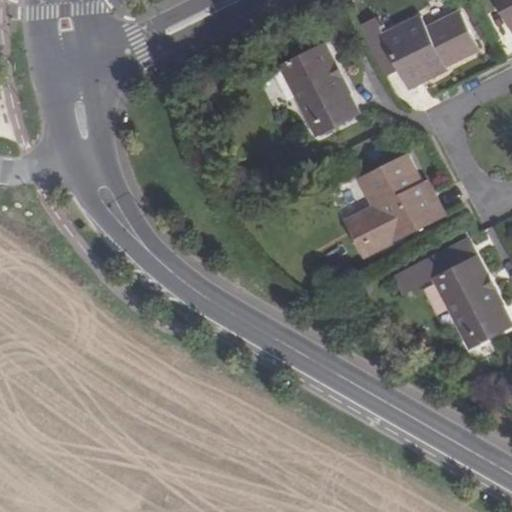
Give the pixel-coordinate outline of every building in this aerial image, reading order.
[(511,0),(499,0),(511,24),(511,0)] [(421,31),(415,19),(385,34),(411,88),(441,73),(439,69),(446,66),(477,50),(458,12),(429,27),(421,31)] [(423,15),(415,19),(421,31),(429,27),(423,15)] [(318,135),(360,114),(325,45),(284,66),(318,135)] [(379,148),(368,154),(372,162),(383,156),(379,148)] [(382,248),(398,239),(395,233),(416,222),(419,228),(447,215),(433,188),(427,191),(422,182),(409,156),(362,180),(376,207),(348,220),(360,245),(376,238),(382,248)] [(427,191),(433,188),(428,179),(422,182),(427,191)] [(395,233),(398,239),(419,228),(416,222),(395,233)] [(376,238),(360,245),(366,256),(382,248),(376,238)] [(511,324),(469,239),(432,257),(437,269),(432,271),(436,279),(471,347),(511,326),(511,324)] [(407,293),(436,279),(432,271),(437,269),(432,257),(398,274),(407,293)]
